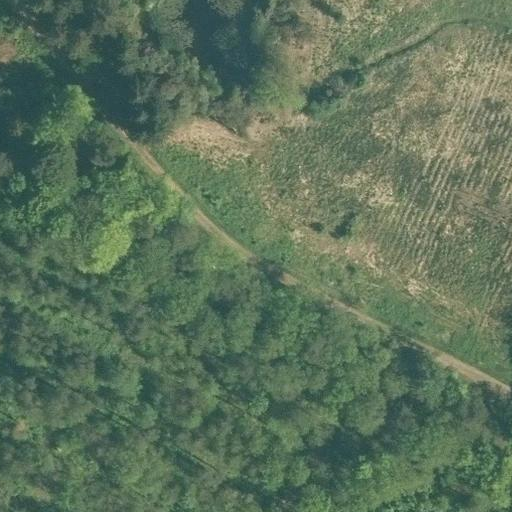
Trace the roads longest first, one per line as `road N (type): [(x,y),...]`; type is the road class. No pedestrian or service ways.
road 1 (track): [(9,0),(217,233),(425,352)]
road 2 (track): [(425,352),(366,377),(282,511)]
